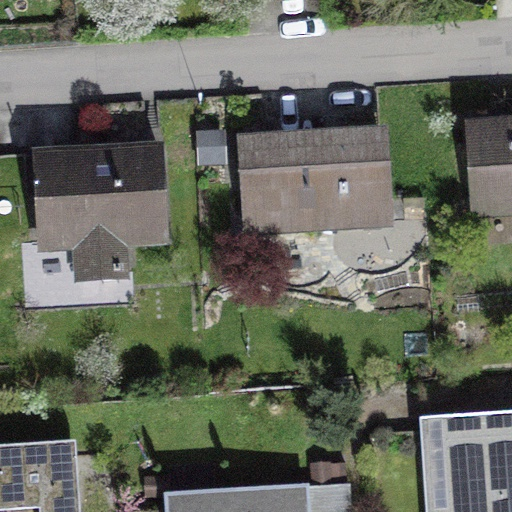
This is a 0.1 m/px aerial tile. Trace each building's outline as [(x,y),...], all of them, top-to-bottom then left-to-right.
[(320,0),(280,0),(283,12),(322,6),(320,0)] [(511,131),(466,135),(473,227),(511,224),(511,131)] [(386,139),(241,148),(247,244),(392,235),(386,139)] [(160,153),(31,160),(37,262),(78,260),(80,292),(133,289),(132,258),(165,256),(160,153)] [(511,511),(511,426),(421,433),(427,511),(511,511)] [(79,511),(75,454),(0,459),(0,511),(79,511)] [(355,511),(355,494),(170,507),(170,511),(355,511)]
